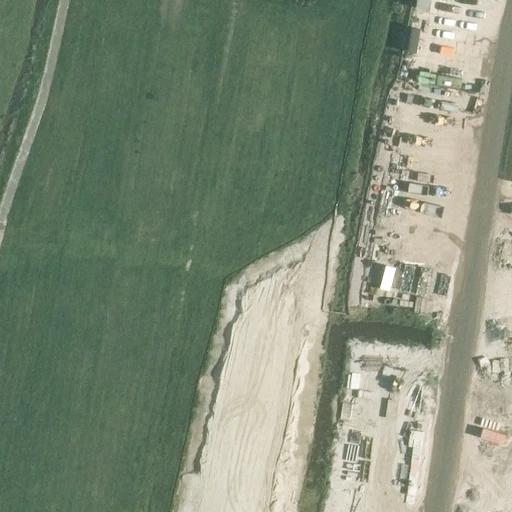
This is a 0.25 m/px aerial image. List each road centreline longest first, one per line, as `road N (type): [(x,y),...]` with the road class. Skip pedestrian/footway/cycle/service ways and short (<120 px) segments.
road 1 (track): [(61,0),(41,99),(0,210)]
road 2 (tertiary): [(483,511),(511,322)]
